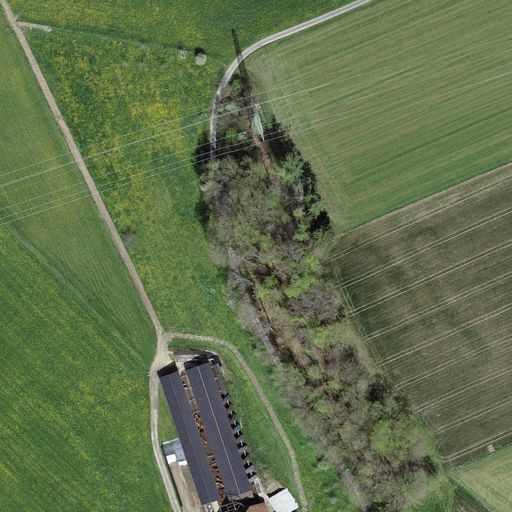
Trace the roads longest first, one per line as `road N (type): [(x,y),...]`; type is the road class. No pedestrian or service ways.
road 1 (unclassified): [(365,511),(252,309),(220,207),(213,151),(220,88),(243,54),(364,0)]
road 2 (track): [(178,511),(158,453),(158,327),(0,0)]
